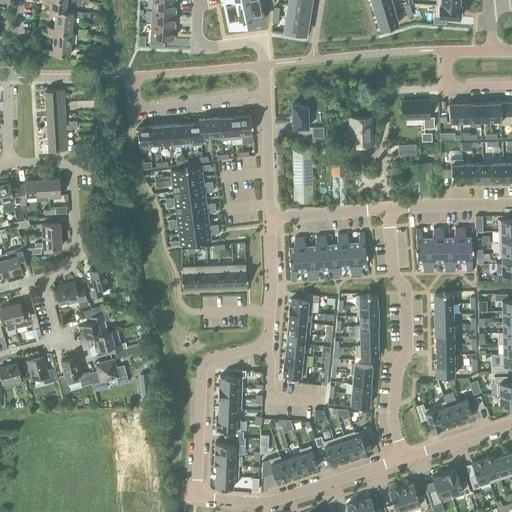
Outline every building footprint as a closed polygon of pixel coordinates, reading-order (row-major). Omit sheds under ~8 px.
[(83,6),(84,1),(69,0),(42,0),(42,1),(49,2),(49,9),(75,11),(75,5),(83,6)] [(152,0),(152,9),(174,10),(174,0),(152,0)] [(224,0),(230,26),(263,19),(260,3),(263,2),(262,0),(224,0)] [(289,0),(285,30),(305,33),(309,0),(289,0)] [(390,0),(380,0),(373,2),(375,11),(392,6),(390,0)] [(434,4),(433,22),(446,23),(446,17),(459,17),(460,6),(459,6),(436,5),(436,4),(434,4)] [(392,6),(375,11),(378,19),(395,14),(392,6)] [(89,12),(75,11),(49,9),(48,13),(55,13),(54,20),(72,22),(72,18),(80,18),(82,17),(89,17),(89,12)] [(152,9),(152,23),(173,24),(174,10),(152,9)] [(395,14),(378,19),(381,29),(398,23),(395,14)] [(71,33),(72,22),(54,20),(54,27),(47,27),(47,31),(71,33)] [(152,23),(151,38),(152,38),(152,45),(164,45),(165,39),(173,39),(174,24),(152,23)] [(70,43),(71,33),(47,31),(47,34),(53,35),(53,42),(70,43)] [(70,54),(70,43),(53,42),(52,49),(46,48),(45,53),(70,54)] [(45,102),(64,101),(64,89),(45,90),(45,102)] [(428,100),(402,101),(402,119),(424,118),(424,128),(434,127),(434,117),(429,117),(428,100)] [(46,114),(65,113),(64,101),(45,102),(46,114)] [(511,101),(500,102),(500,120),(500,124),(511,123),(511,101)] [(489,102),(479,103),(480,121),(490,120),(489,102)] [(500,102),(489,102),(490,120),(500,120),(500,102)] [(469,103),(459,104),(460,121),(470,121),(469,103)] [(479,103),(469,103),(470,121),(480,121),(479,103)] [(300,104),(292,104),(293,127),(308,127),(307,105),(300,106),(300,104)] [(459,104),(449,104),(449,122),(460,121),(459,104)] [(46,114),(47,126),(66,125),(65,113),(46,114)] [(252,135),(251,124),(252,124),(252,122),(251,122),(250,114),(240,115),(241,135),(242,135),(252,135)] [(241,135),(240,115),(230,116),(231,139),(242,138),(242,135),(241,135)] [(231,139),(230,116),(219,117),(221,135),(220,135),(221,140),(231,139)] [(221,135),(219,117),(209,118),(211,136),(220,135),(221,135)] [(373,144),(372,117),(349,117),(350,145),(373,144)] [(211,136),(209,118),(199,119),(199,122),(199,121),(200,136),(201,136),(211,136)] [(200,136),(199,121),(199,122),(189,122),(191,143),(190,143),(190,145),(202,144),(201,136),(200,136)] [(191,143),(189,122),(179,123),(181,143),(190,143),(191,143)] [(179,123),(169,124),(170,142),(170,147),(181,146),(181,143),(179,123)] [(169,124),(159,125),(160,143),(170,142),(169,124)] [(66,137),(66,125),(47,126),(48,138),(66,137)] [(159,125),(148,126),(150,144),(150,143),(160,143),(159,125)] [(150,144),(148,126),(138,127),(138,134),(138,137),(139,137),(140,149),(151,148),(150,143),(150,144)] [(323,126),(312,127),(312,137),(324,137),(323,126)] [(48,150),(67,149),(66,137),(48,138),(48,150)] [(416,144),(398,144),(398,154),(398,155),(416,154),(416,144)] [(313,202),(312,147),(292,148),(294,202),(313,202)] [(463,158),(451,159),(452,181),(454,181),(454,182),(463,182),(463,181),(463,163),(463,158)] [(347,204),(347,203),(346,174),(348,174),(348,162),(332,162),(334,204),(347,204)] [(432,195),(431,162),(405,163),(406,195),(432,195)] [(504,162),(493,163),(494,180),(504,180),(504,162)] [(473,163),(463,163),(463,181),(473,181),(473,163)] [(483,163),(473,163),(473,181),(484,181),(483,163)] [(493,163),(483,163),(484,181),(494,180),(493,163)] [(201,165),(186,167),(187,178),(203,176),(201,165)] [(186,167),(170,169),(172,180),(187,178),(186,167)] [(37,195),(36,178),(36,175),(24,176),(25,179),(25,182),(17,184),(21,205),(26,204),(25,200),(27,200),(26,195),(37,195)] [(203,176),(187,178),(189,189),(204,187),(203,176)] [(47,178),(49,194),(49,198),(61,197),(60,177),(47,178)] [(5,178),(0,179),(0,192),(2,200),(3,200),(9,199),(10,202),(11,202),(15,202),(16,206),(21,205),(17,184),(10,185),(9,182),(6,182),(5,178)] [(37,195),(49,194),(47,178),(36,178),(37,195)] [(187,178),(172,180),(173,191),(189,189),(187,178)] [(204,187),(189,189),(190,199),(205,197),(204,187)] [(189,189),(173,191),(175,201),(190,199),(189,189)] [(205,197),(190,199),(191,210),(207,208),(205,197)] [(190,199),(175,201),(176,212),(191,210),(190,199)] [(207,208),(191,210),(193,221),(208,219),(207,208)] [(191,210),(176,212),(177,223),(193,221),(191,210)] [(208,219),(193,221),(194,231),(210,229),(208,219)] [(511,219),(497,219),(498,231),(511,230),(511,219)] [(17,222),(19,228),(31,226),(29,220),(17,222)] [(193,221),(177,223),(179,233),(194,231),(193,221)] [(42,235),(61,234),(60,222),(42,223),(42,235)] [(443,227),(438,228),(439,250),(449,249),(449,237),(445,238),(443,227)] [(454,237),(449,237),(449,249),(460,249),(460,227),(455,227),(454,237)] [(464,227),(460,227),(460,249),(472,249),(472,247),(471,247),(471,237),(466,237),(464,227)] [(416,248),(415,248),(415,250),(428,250),(428,238),(423,238),(421,228),(416,228),(416,248)] [(432,238),(428,238),(428,250),(439,250),(438,228),(433,228),(432,238)] [(210,229),(194,231),(196,243),(211,241),(210,229)] [(511,230),(498,231),(498,241),(511,241),(511,230)] [(194,231),(179,233),(180,245),(196,243),(194,231)] [(359,242),(354,242),(355,254),(367,253),(367,251),(366,252),(364,232),(359,232),(359,242)] [(337,243),(332,244),(333,256),(344,255),(342,233),(337,234),(337,243)] [(347,233),(342,233),(344,255),(355,254),(354,242),(349,242),(347,233)] [(23,248),(24,254),(29,254),(29,253),(41,253),(41,247),(43,247),(61,246),(61,234),(42,235),(43,242),(35,242),(35,247),(28,247),(28,248),(23,248)] [(316,245),(311,245),(312,257),(322,257),(321,235),(316,235),(316,245)] [(325,235),(321,235),(322,257),(333,256),(332,244),(327,244),(325,235)] [(304,236),(299,237),(301,258),(312,257),(311,245),(306,246),(304,236)] [(289,257),(288,257),(289,259),(301,258),(299,237),(294,237),(294,246),(289,247),(289,257)] [(511,241),(498,241),(498,252),(511,251),(511,241)] [(6,253),(11,273),(22,270),(21,267),(27,266),(24,254),(18,255),(17,249),(6,252),(6,253)] [(449,249),(439,250),(439,261),(444,261),(445,271),(450,271),(449,249)] [(460,249),(449,249),(450,271),(455,271),(455,261),(460,261),(460,249)] [(472,249),(460,249),(460,261),(465,261),(467,270),(472,270),(472,251),(472,249)] [(428,250),(415,250),(416,252),(417,262),(422,262),(424,271),(428,271),(428,250)] [(439,250),(428,250),(428,271),(433,271),(434,261),(439,261),(439,250)] [(501,262),(497,263),(511,262),(511,251),(498,252),(498,253),(501,253),(501,262)] [(0,275),(0,276),(11,273),(6,253),(0,255),(0,275)] [(367,253),(355,254),(356,276),(361,276),(361,266),(367,266),(366,255),(367,255),(367,253)] [(355,254),(344,255),(345,267),(350,267),(351,276),(356,276),(355,254)] [(344,255),(333,256),(335,277),(339,277),(340,268),(345,267),(344,255)] [(333,256),(322,257),(323,269),(328,269),(330,278),(335,277),(333,256)] [(312,257),(301,258),(302,271),(307,270),(308,279),(313,279),(312,257)] [(322,257),(312,257),(313,279),(318,279),(318,269),(323,269),(322,257)] [(301,258),(289,259),(289,261),(290,261),(291,281),(296,280),(297,271),(302,271),(301,258)] [(511,262),(497,263),(497,274),(511,273),(511,262)] [(246,263),(233,264),(233,286),(246,285),(246,279),(247,279),(247,276),(246,276),(246,263)] [(207,264),(195,265),(196,287),(208,287),(207,264)] [(220,264),(207,264),(208,287),(221,286),(220,264)] [(233,264),(220,264),(221,286),(233,286),(233,264)] [(91,270),(95,283),(88,285),(91,297),(103,294),(101,288),(109,286),(107,279),(117,276),(114,265),(104,268),(104,267),(91,270)] [(182,279),(181,279),(181,281),(182,281),(183,288),(196,287),(195,265),(182,265),(182,279)] [(74,281),(54,286),(59,302),(66,300),(67,302),(78,299),(78,302),(79,302),(80,307),(89,304),(87,299),(83,285),(76,287),(74,281)] [(442,293),(434,293),(435,304),(453,303),(452,293),(445,293),(445,292),(442,292),(442,293)] [(289,303),(288,309),(307,311),(307,312),(312,312),(313,301),(318,301),(319,295),(306,293),(305,300),(290,298),(290,303),(289,303)] [(367,294),(356,295),(357,305),(377,305),(377,294),(369,294),(369,293),(367,294)] [(507,293),(494,293),(495,300),(497,300),(502,300),(502,310),(511,310),(511,298),(507,299),(507,293)] [(20,301),(9,304),(16,329),(32,324),(33,328),(39,326),(35,312),(29,313),(30,315),(24,316),(20,301)] [(453,303),(435,304),(435,314),(453,313),(453,303)] [(9,304),(0,306),(0,312),(3,324),(5,323),(8,331),(16,329),(9,304)] [(377,305),(357,305),(357,316),(359,316),(359,315),(377,315),(377,305)] [(288,309),(288,315),(289,315),(288,320),(306,322),(311,322),(312,312),(307,312),(307,311),(288,309)] [(511,310),(502,310),(502,321),(511,320),(511,310)] [(93,315),(89,316),(90,322),(79,325),(82,339),(92,336),(101,334),(101,333),(98,321),(110,318),(108,311),(99,314),(93,315)] [(453,313),(435,314),(435,324),(453,324),(453,313)] [(377,315),(359,315),(359,316),(360,325),(360,326),(377,325),(377,315)] [(288,320),(287,331),(305,333),(310,334),(311,322),(306,322),(288,320)] [(502,332),(498,332),(511,331),(511,320),(502,321),(502,332)] [(453,324),(435,324),(435,334),(453,334),(453,324)] [(360,325),(355,325),(355,336),(360,336),(378,335),(377,325),(360,326),(360,325)] [(123,349),(127,348),(127,347),(125,341),(121,342),(114,344),(111,331),(101,333),(101,334),(92,336),(95,350),(107,347),(108,353),(123,349)] [(287,331),(286,342),(304,344),(305,333),(287,331)] [(511,331),(498,332),(498,343),(511,342),(511,331)] [(453,334),(435,334),(436,344),(454,344),(453,334)] [(378,335),(360,336),(360,345),(360,346),(378,346),(378,335)] [(127,347),(127,348),(128,353),(146,349),(145,342),(127,347)] [(286,342),(285,353),(303,354),(304,344),(286,342)] [(511,342),(498,343),(503,343),(503,353),(500,353),(500,354),(511,353),(511,342)] [(454,344),(436,344),(436,355),(454,354),(454,344)] [(360,345),(355,346),(356,357),(378,356),(378,346),(360,346),(360,345)] [(284,363),(306,366),(308,354),(303,354),(285,353),(284,363)] [(501,365),(491,365),(491,371),(507,371),(507,365),(511,364),(511,353),(500,354),(501,365)] [(454,354),(436,355),(436,365),(454,364),(454,354)] [(43,355),(28,359),(33,379),(42,376),(44,383),(56,380),(53,368),(46,370),(43,355)] [(92,382),(89,372),(89,370),(81,373),(76,356),(61,360),(65,375),(60,376),(65,394),(70,392),(71,390),(69,385),(80,382),(81,385),(92,382)] [(89,372),(92,382),(94,390),(107,386),(106,380),(117,377),(119,382),(127,379),(128,381),(129,381),(124,364),(116,366),(114,357),(95,362),(97,370),(89,372)] [(351,362),(350,373),(353,373),(371,375),(372,364),(354,362),(351,362)] [(20,378),(16,363),(0,366),(0,371),(3,382),(20,378)] [(283,363),(282,370),(283,370),(283,375),(305,377),(306,366),(284,363),(283,363)] [(454,364),(436,365),(436,375),(444,375),(444,376),(447,376),(447,375),(454,375),(454,364)] [(219,386),(242,387),(243,376),(247,376),(247,370),(236,369),(235,376),(220,375),(220,381),(219,381),(219,382),(220,382),(220,386),(219,386)] [(149,373),(139,374),(142,394),(151,393),(149,373)] [(353,373),(352,383),(370,385),(371,375),(353,373)] [(506,375),(494,376),(494,382),(497,382),(497,394),(511,393),(511,381),(506,381),(506,375)] [(352,383),(351,393),(369,395),(370,385),(352,383)] [(219,386),(218,397),(242,398),(242,387),(219,386)] [(351,393),(350,404),(358,405),(360,406),(360,405),(368,406),(369,395),(351,393)] [(511,393),(497,394),(497,395),(499,395),(499,407),(511,406),(511,393)] [(480,395),(474,397),(476,403),(482,401),(480,395)] [(218,397),(219,397),(219,408),(241,409),(242,398),(218,397)] [(466,399),(456,402),(462,419),(472,415),(466,399)] [(444,401),(434,404),(442,427),(442,426),(442,425),(452,422),(444,401)] [(445,401),(444,401),(452,422),(462,419),(456,402),(446,405),(445,401)] [(423,403),(416,405),(421,420),(427,418),(431,430),(442,427),(434,404),(434,405),(425,409),(423,403)] [(216,418),(216,419),(241,420),(241,419),(238,419),(239,409),(241,409),(219,408),(218,418),(216,418)] [(216,419),(215,430),(225,430),(225,436),(243,437),(243,431),(240,430),(241,420),(216,419)] [(354,430),(354,431),(361,453),(372,450),(368,438),(374,436),(370,424),(364,426),(364,428),(354,431),(354,430)] [(354,431),(343,434),(350,456),(360,452),(361,453),(354,431)] [(343,434),(333,437),(340,459),(350,456),(343,434)] [(321,435),(315,437),(320,452),(326,451),(330,462),(340,459),(333,437),(323,441),(321,435)] [(215,442),(214,453),(239,455),(240,443),(215,442)] [(310,445),(300,448),(307,470),(318,466),(310,445)] [(301,453),(291,456),(297,473),(307,470),(300,448),(299,448),(301,453)] [(511,450),(503,454),(510,475),(511,474),(511,450)] [(47,452),(32,453),(34,475),(49,474),(55,474),(54,462),(48,463),(48,462),(47,452)] [(64,463),(58,474),(64,476),(65,473),(79,480),(89,459),(75,452),(68,465),(64,463)] [(32,453),(20,454),(22,476),(34,475),(32,453)] [(214,453),(214,464),(239,465),(239,455),(214,453)] [(20,454),(9,455),(10,477),(22,476),(20,454)] [(492,455),(500,478),(510,475),(503,454),(493,457),(492,455)] [(0,477),(10,477),(9,455),(0,456),(0,477)] [(262,463),(262,476),(265,475),(273,473),(276,480),(286,477),(279,455),(269,459),(262,461),(262,463)] [(280,455),(279,455),(286,477),(297,473),(291,456),(281,459),(280,455)] [(492,455),(482,458),(490,482),(500,478),(492,455)] [(475,475),(469,477),(473,488),(479,486),(479,485),(490,482),(482,458),(471,462),(475,475)] [(89,459),(79,480),(80,479),(90,484),(99,465),(89,460),(89,459)] [(214,464),(214,465),(216,465),(215,475),(238,476),(239,465),(214,464)] [(99,465),(90,484),(100,489),(100,490),(110,470),(99,465)] [(454,468),(444,471),(452,497),(470,491),(466,480),(460,481),(456,468),(455,469),(454,468)] [(100,490),(114,497),(112,500),(118,502),(123,491),(118,489),(124,476),(110,470),(100,490)] [(430,491),(427,492),(433,511),(444,511),(440,499),(451,495),(452,497),(444,471),(443,471),(441,472),(441,473),(432,476),(434,481),(436,489),(430,491)] [(215,475),(215,486),(233,487),(233,476),(238,477),(238,476),(215,475)] [(402,486),(401,486),(409,511),(427,505),(423,494),(417,496),(413,482),(407,484),(402,485),(402,486)] [(394,503),(388,505),(389,511),(406,511),(409,511),(401,486),(400,487),(400,486),(395,488),(389,490),(394,503)] [(360,500),(358,500),(362,511),(381,511),(381,508),(375,510),(370,496),(365,498),(359,499),(360,500)] [(349,511),(362,511),(358,500),(357,501),(357,500),(352,502),(346,504),(349,511)]
